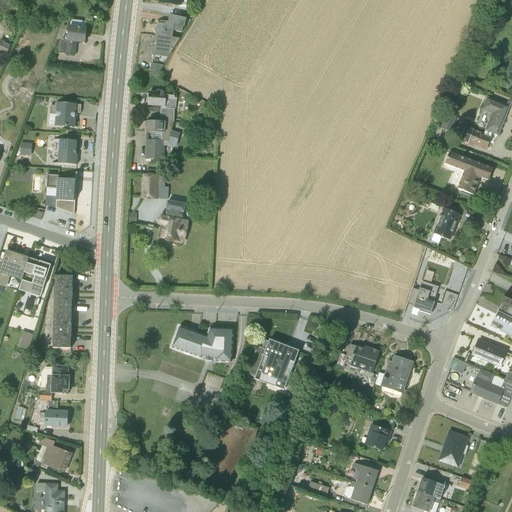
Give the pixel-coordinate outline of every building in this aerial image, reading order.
[(179,9),(186,10),(187,0),(159,0),(159,5),(179,8),(179,9)] [(187,20),(186,20),(170,17),(168,24),(160,22),(159,25),(157,24),(155,39),(154,45),(152,44),(152,50),(153,50),(152,57),(169,59),(180,41),(173,40),(174,33),(182,34),(183,29),(184,29),(187,20)] [(76,44),(85,45),(86,30),(67,28),(55,54),(55,55),(75,57),(76,44)] [(1,41),(0,43),(0,55),(6,59),(12,46),(1,41)] [(152,65),(150,75),(157,79),(164,67),(152,65)] [(157,94),(149,94),(148,107),(161,109),(160,123),(174,124),(174,111),(176,111),(177,98),(175,98),(175,93),(157,92),(157,94)] [(491,135),(497,137),(509,109),(486,99),(486,100),(481,112),(491,116),(484,133),(485,133),(484,136),(465,129),(464,131),(453,127),(456,120),(446,115),(440,130),(460,140),(460,142),(468,146),(468,147),(473,149),(475,146),(486,151),(490,140),(489,140),(491,135)] [(81,107),(56,105),(56,108),(50,108),(49,127),(74,128),(75,115),(81,115),(81,107)] [(172,133),(174,124),(160,123),(147,123),(146,141),(146,142),(145,161),(164,162),(165,148),(167,148),(167,146),(175,149),(175,148),(179,135),(172,133)] [(77,143),(60,141),(58,165),(77,167),(78,157),(77,156),(77,143)] [(21,145),(20,157),(32,157),(32,145),(21,145)] [(492,171),(450,154),(445,166),(464,174),(457,191),(473,197),(480,180),(487,183),(488,183),(492,171)] [(58,180),(58,177),(48,176),(47,189),(57,190),(57,199),(46,198),(46,206),(57,210),(74,216),(77,182),(58,180)] [(155,177),(143,177),(142,200),(168,201),(169,189),(165,189),(165,181),(159,181),(159,178),(155,177)] [(160,227),(158,240),(185,245),(189,222),(183,221),(186,206),(168,203),(165,218),(160,217),(158,227),(160,227)] [(459,217),(443,211),(434,234),(434,235),(431,243),(439,246),(442,238),(449,241),(459,217)] [(33,219),(41,222),(44,215),(36,212),(33,219)] [(129,214),(129,225),(136,225),(137,215),(129,214)] [(24,274),(29,259),(7,252),(0,273),(0,274),(1,275),(0,276),(0,286),(6,288),(10,278),(22,282),(24,274)] [(52,267),(49,266),(29,259),(24,274),(35,278),(32,285),(22,282),(19,291),(41,299),(41,298),(49,274),(52,267)] [(56,277),(55,302),(72,302),(73,278),(56,277)] [(438,290),(421,284),(419,292),(412,290),(407,306),(413,308),(413,310),(429,315),(438,290)] [(503,298),(489,328),(496,332),(496,331),(498,332),(498,333),(511,340),(511,304),(511,303),(503,298)] [(55,302),(54,325),(71,326),(72,302),(55,302)] [(54,325),(53,350),(71,350),(70,350),(71,326),(54,325)] [(215,364),(232,365),(232,332),(210,331),(207,339),(180,330),(173,349),(201,359),(202,359),(202,358),(205,358),(205,363),(211,365),(213,361),(214,361),(215,364)] [(34,336),(22,333),(18,348),(30,352),(34,336)] [(471,357),(500,370),(506,354),(478,341),(471,357)] [(284,392),(299,353),(270,342),(269,344),(265,342),(262,350),(258,349),(249,371),(247,376),(256,379),(255,381),(284,392)] [(362,351),(350,346),(346,357),(352,360),(349,368),(372,376),(380,353),(364,348),(362,351)] [(381,389),(381,387),(402,395),(412,365),(394,359),(392,365),(389,364),(385,377),(379,375),(375,387),(381,389)] [(454,360),(450,371),(462,376),(466,366),(454,360)] [(327,364),(318,361),(314,373),(323,376),(327,364)] [(38,401),(52,402),(52,395),(64,395),(69,395),(70,377),(68,377),(69,367),(53,367),(53,369),(46,369),(42,374),(41,393),(38,401)] [(243,369),(237,385),(242,386),(248,371),(247,371),(243,369)] [(480,372),(476,379),(490,385),(493,378),(480,372)] [(475,379),(469,393),(483,399),(483,400),(506,410),(511,399),(511,396),(511,384),(505,382),(504,382),(495,378),(494,379),(491,386),(475,379)] [(57,403),(38,401),(35,410),(46,411),(46,415),(40,415),(40,424),(45,424),(45,428),(68,429),(69,412),(47,412),(47,408),(53,408),(53,410),(57,410),(57,403)] [(24,410),(18,408),(15,420),(24,423),(27,411),(24,411),(24,410)] [(371,426),(364,446),(382,453),(385,444),(388,445),(392,433),(371,426)] [(27,433),(38,436),(39,430),(29,427),(27,433)] [(467,440),(449,434),(439,462),(457,469),(467,440)] [(56,443),(46,439),(36,463),(66,475),(73,455),(54,448),(56,443)] [(478,453),(484,455),(487,448),(485,447),(487,444),(481,442),(478,453)] [(378,473),(354,465),(352,470),(360,473),(356,484),(373,490),(378,473)] [(422,479),(418,493),(440,501),(443,493),(445,493),(447,488),(422,479)] [(473,483),(461,479),(458,488),(471,492),(473,483)] [(326,498),(329,490),(310,483),(307,492),(326,498)] [(356,484),(352,483),(350,488),(346,489),(344,496),(347,499),(350,501),(367,507),(373,490),(356,484)] [(44,511),(64,511),(65,494),(58,493),(58,486),(37,485),(37,493),(46,494),(44,511)] [(418,493),(413,508),(423,511),(436,511),(440,501),(418,493)]
